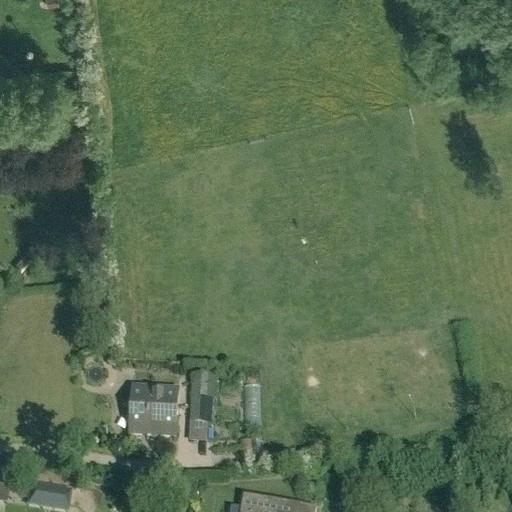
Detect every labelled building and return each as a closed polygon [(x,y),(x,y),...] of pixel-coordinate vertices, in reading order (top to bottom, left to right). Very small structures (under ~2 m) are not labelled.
[(193,376),(191,424),(208,425),(210,401),(214,401),(215,377),(193,376)] [(133,389),(130,435),(148,436),(148,435),(162,436),(161,437),(176,438),(179,392),(133,389)] [(242,441),(242,452),(252,452),(252,451),(261,450),(261,444),(252,444),(252,441),(242,441)] [(68,507),(70,493),(31,486),(28,500),(68,507)] [(278,511),(280,504),(244,498),(241,511),(232,511),(231,511),(278,511)]
